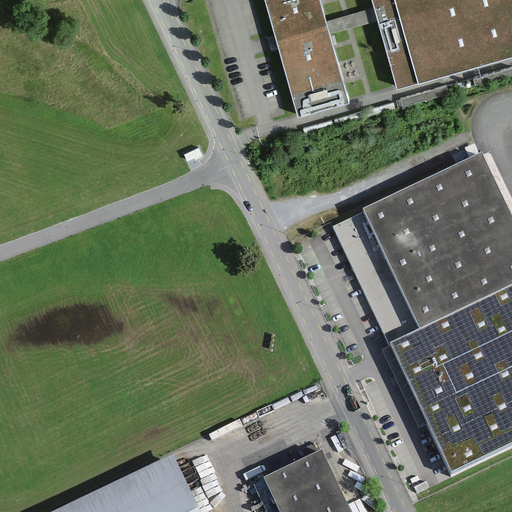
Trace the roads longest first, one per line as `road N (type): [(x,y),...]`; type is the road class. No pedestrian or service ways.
road 1 (unclassified): [(235,164),(400,511)]
road 2 (residential): [(235,164),(0,252)]
road 3 (unclassified): [(152,0),(235,164)]
road 4 (unknown): [(50,511),(166,453),(208,450)]
road 5 (unknown): [(338,384),(319,412),(229,471)]
